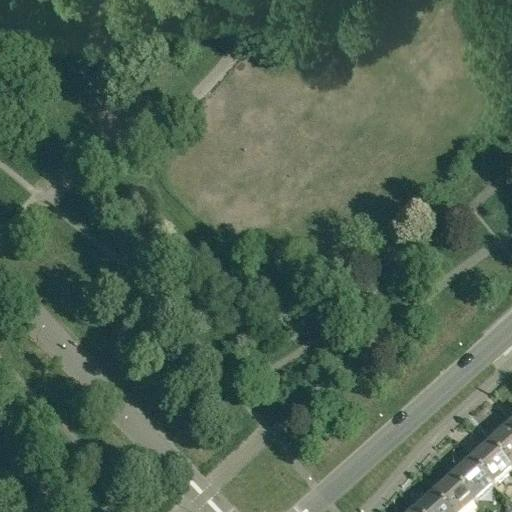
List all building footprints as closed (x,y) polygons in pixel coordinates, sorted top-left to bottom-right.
[(511,471),(511,434),(508,430),(489,446),(511,472),(511,471)] [(470,463),(493,489),(511,472),(489,446),(470,463)] [(493,489),(470,463),(452,480),(475,505),(493,489)] [(467,511),(475,505),(452,480),(433,497),(446,511),(467,511)] [(416,511),(446,511),(433,497),(416,511)]
